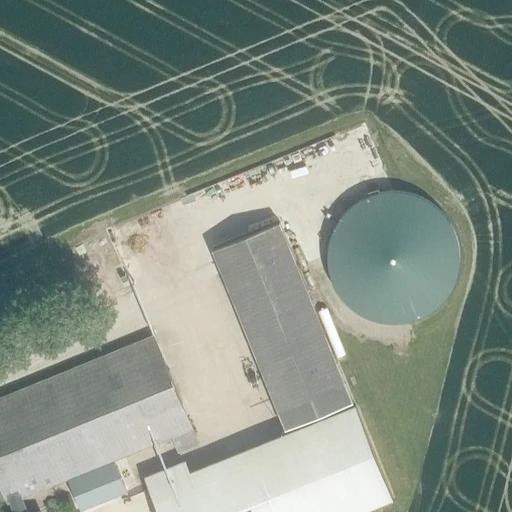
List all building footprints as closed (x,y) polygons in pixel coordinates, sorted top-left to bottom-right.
[(340,140),(174,195),(189,239),(235,224),(228,205),(243,200),(248,215),(268,208),(267,204),(352,176),(340,140)] [(339,222),(331,268),(337,283),(366,316),(407,323),(425,316),(459,286),(464,260),(446,214),(429,196),(392,189),(362,201),(339,222)] [(213,251),(287,431),(353,404),(279,224),(213,251)] [(46,289),(63,286),(60,269),(50,255),(39,257),(34,249),(25,251),(0,268),(0,299),(41,293),(46,289)] [(200,445),(194,430),(155,335),(0,397),(0,482),(9,505),(14,503),(17,511),(29,511),(24,499),(69,481),(84,475),(115,463),(173,439),(179,454),(200,445)] [(158,511),(364,511),(394,500),(356,407),(150,490),(158,511)] [(84,475),(69,481),(73,490),(81,511),(122,495),(127,493),(121,480),(115,463),(84,475)]
